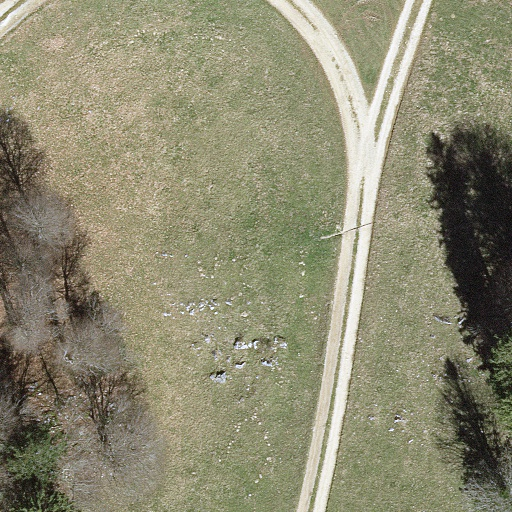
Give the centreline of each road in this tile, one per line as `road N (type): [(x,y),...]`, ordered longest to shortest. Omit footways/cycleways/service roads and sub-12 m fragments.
road 1 (track): [(318,511),(360,252),(399,60),(420,0)]
road 2 (track): [(360,252),(361,104),(322,25),(294,0)]
